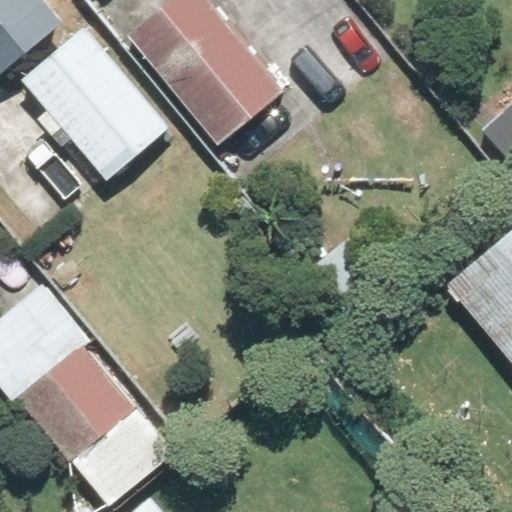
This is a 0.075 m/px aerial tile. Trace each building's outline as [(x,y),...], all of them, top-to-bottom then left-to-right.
[(0,0),(0,78),(66,22),(47,0),(0,0)] [(115,0),(123,10),(135,0),(115,0)] [(212,0),(168,0),(125,35),(216,146),(285,89),(212,0)] [(16,78),(43,109),(34,117),(50,136),(59,128),(107,183),(147,148),(158,161),(181,142),(79,24),(16,78)] [(511,511),(511,227),(438,294),(511,375),(511,508),(507,511),(511,511)] [(0,389),(106,511),(174,451),(82,346),(93,337),(41,278),(0,313),(0,389)] [(161,511),(147,496),(130,511),(161,511)]
